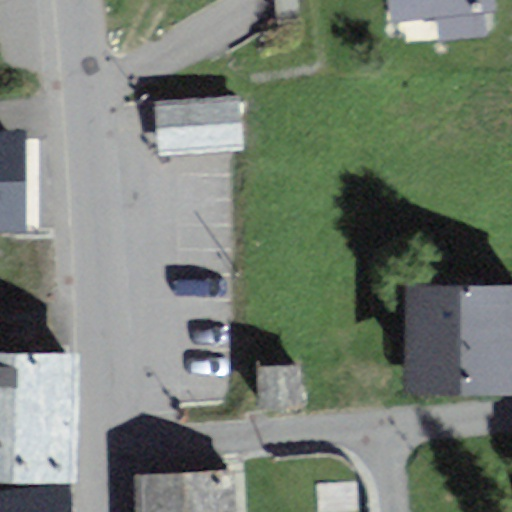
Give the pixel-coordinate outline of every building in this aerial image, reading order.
[(397,0),(399,16),(440,12),(442,37),(492,33),(488,0),(397,0)] [(14,139),(0,139),(0,221),(16,221),(14,139)] [(511,389),(511,292),(414,291),(412,387),(511,389)] [(0,363),(0,472),(70,475),(74,366),(0,363)] [(298,370),(263,370),(263,405),(298,404),(298,370)] [(230,511),(229,477),(142,482),(143,511),(230,511)] [(63,511),(63,497),(0,501),(0,511),(63,511)]
